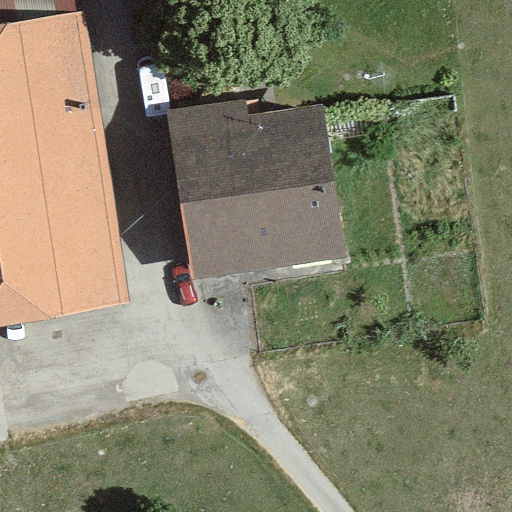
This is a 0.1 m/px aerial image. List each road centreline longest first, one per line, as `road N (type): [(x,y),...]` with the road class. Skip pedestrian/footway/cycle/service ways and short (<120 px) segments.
road 1 (track): [(125,0),(184,359),(313,511)]
road 2 (track): [(0,420),(199,376)]
